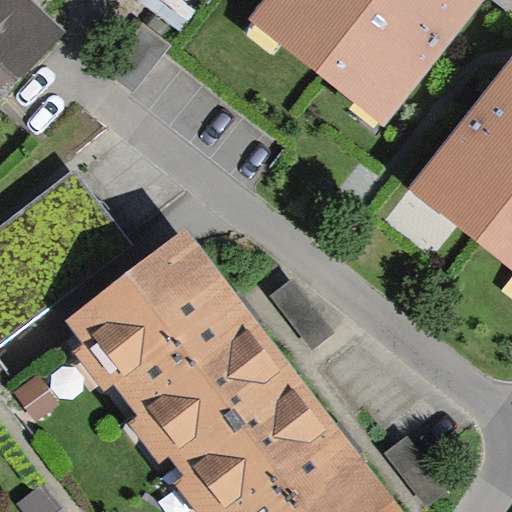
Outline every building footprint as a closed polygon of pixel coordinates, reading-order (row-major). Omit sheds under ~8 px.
[(0,0),(0,14),(13,0),(0,0)] [(0,98),(66,25),(38,0),(13,0),(0,14),(0,98)] [(150,0),(137,0),(130,9),(161,36),(175,20),(150,0)] [(266,0),(249,21),(384,128),(485,0),(266,0)] [(511,0),(493,0),(511,14),(511,0)] [(132,96),(170,47),(141,26),(104,75),(132,96)] [(511,55),(406,190),(511,272),(511,55)] [(0,343),(130,243),(74,170),(0,226),(0,343)] [(71,344),(104,386),(114,379),(136,408),(126,415),(159,458),(168,450),(175,459),(297,366),(185,221),(64,314),(81,337),(71,344)] [(267,294),(310,350),(335,331),(292,275),(267,294)] [(406,511),(408,511),(297,366),(175,459),(182,467),(172,475),(200,511),(211,511),(214,510),(215,511),(406,511)] [(60,402),(37,372),(11,390),(34,421),(60,402)] [(410,431),(385,450),(426,504),(451,485),(410,431)]
